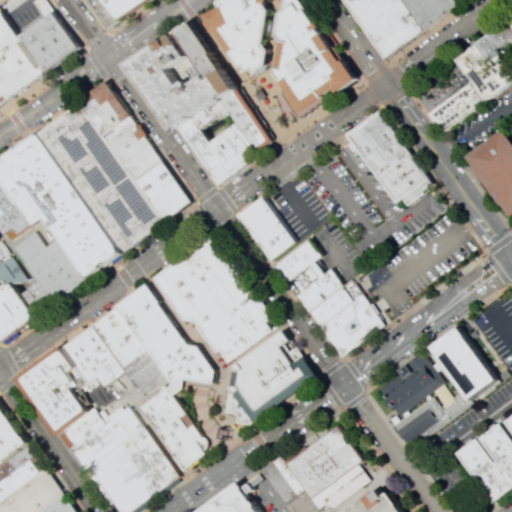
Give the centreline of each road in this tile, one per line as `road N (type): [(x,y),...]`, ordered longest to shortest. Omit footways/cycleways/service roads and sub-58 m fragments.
road 1 (secondary): [(511,0),(0,368)]
road 2 (residential): [(340,384),(63,0)]
road 3 (residential): [(511,257),(327,0)]
road 4 (secondary): [(171,511),(340,384)]
road 5 (secondary): [(340,384),(511,264)]
road 6 (tertiary): [(93,511),(0,379)]
road 7 (residential): [(435,511),(340,384)]
road 8 (tertiary): [(104,58),(0,132)]
